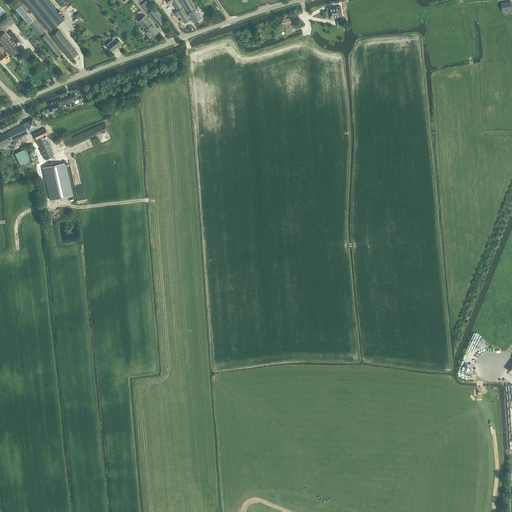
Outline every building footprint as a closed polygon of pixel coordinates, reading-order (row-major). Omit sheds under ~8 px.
[(64,20),(47,0),(23,0),(25,2),(49,32),(64,20)] [(190,0),(180,0),(189,15),(187,16),(183,8),(177,11),(176,12),(178,16),(180,15),(182,19),(181,20),(180,21),(181,22),(182,22),(184,22),(185,23),(190,20),(189,18),(190,17),(193,22),(201,18),(198,12),(199,10),(198,8),(196,8),(190,0)] [(501,3),(503,12),(511,10),(511,8),(511,2),(501,3)] [(28,24),(33,20),(22,6),(17,10),(28,24)] [(328,12),(326,12),(327,16),(328,16),(329,19),(342,17),(341,7),(329,9),(327,9),(328,12)] [(163,21),(153,9),(148,13),(159,25),(163,21)] [(138,22),(151,37),(158,31),(145,16),(138,22)] [(284,30),(285,29),(290,28),(289,26),(292,25),(290,17),(281,20),(284,30)] [(41,37),(41,38),(57,58),(59,56),(62,54),(46,34),(45,35),(35,22),(31,24),(41,37)] [(51,36),(66,55),(70,60),(78,54),(59,29),(51,36)] [(0,36),(0,41),(3,45),(7,50),(12,57),(20,51),(17,47),(22,43),(12,31),(9,33),(15,41),(13,42),(5,32),(0,36)] [(112,51),(121,43),(117,37),(112,41),(107,45),(112,51)] [(7,50),(3,45),(1,47),(0,45),(0,54),(0,55),(0,58),(3,62),(9,57),(5,51),(7,50)] [(75,93),(70,95),(73,102),(74,104),(75,104),(74,101),(79,99),(77,96),(76,97),(75,93)] [(73,102),(70,95),(59,100),(61,106),(67,104),(68,107),(71,106),(70,103),(73,102)] [(46,110),(47,113),(50,112),(50,111),(60,107),(57,100),(47,104),(49,108),(46,110)] [(16,118),(0,125),(0,126),(2,131),(19,122),(16,118)] [(25,122),(29,131),(38,127),(34,118),(25,122)] [(9,132),(0,136),(0,142),(1,145),(4,144),(6,147),(11,144),(10,141),(13,139),(13,140),(15,139),(15,140),(14,143),(15,145),(17,145),(19,144),(20,142),(19,140),(17,139),(16,138),(29,133),(24,123),(8,131),(9,132)] [(45,136),(48,134),(45,128),(34,133),(46,159),(54,156),(45,136)] [(15,154),(21,166),(31,162),(26,149),(15,154)] [(43,167),(51,200),(73,195),(65,162),(43,167)]
